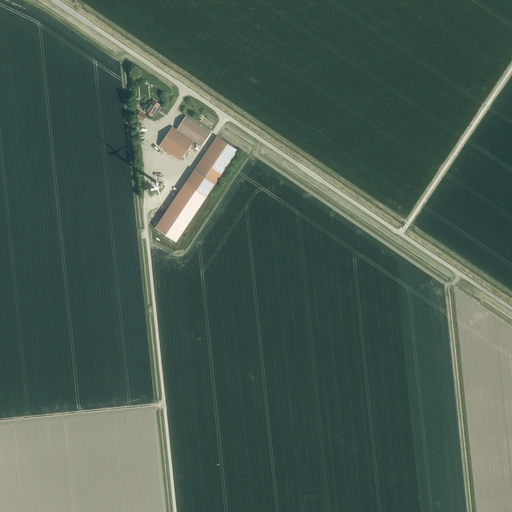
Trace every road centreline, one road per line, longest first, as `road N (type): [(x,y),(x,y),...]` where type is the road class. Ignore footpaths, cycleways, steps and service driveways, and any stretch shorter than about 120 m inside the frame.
road 1 (unclassified): [(511,308),(53,0)]
road 2 (unknown): [(400,233),(511,68)]
